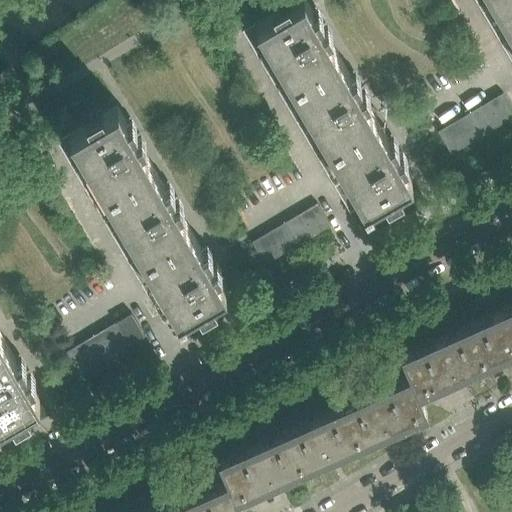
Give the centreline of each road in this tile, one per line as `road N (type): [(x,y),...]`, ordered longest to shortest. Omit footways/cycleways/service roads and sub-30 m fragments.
road 1 (residential): [(0,489),(511,206)]
road 2 (residential): [(511,408),(335,511)]
